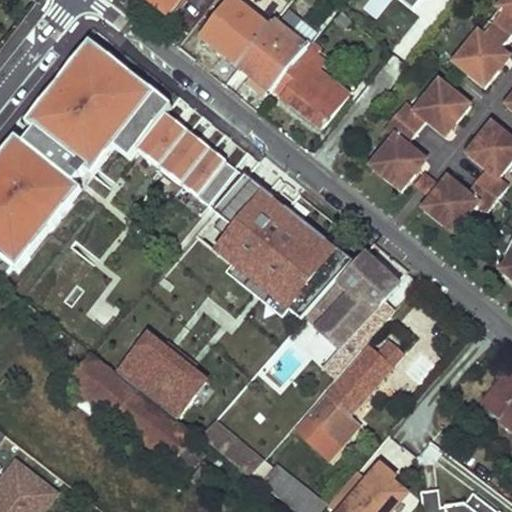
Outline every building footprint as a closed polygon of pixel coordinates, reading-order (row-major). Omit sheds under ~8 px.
[(143,0),(170,21),(187,0),(143,0)] [(187,0),(170,21),(174,24),(193,0),(187,0)] [(364,0),(376,11),(384,0),(364,0)] [(486,91),(504,67),(497,61),(503,53),(511,41),(511,0),(507,0),(499,11),(503,14),(486,38),(479,33),(454,66),(486,91)] [(207,41),(242,67),(270,31),(236,4),(207,41)] [(299,29),(310,37),(328,14),(318,7),(299,29)] [(242,67),(275,95),(307,55),(310,51),(275,25),(270,31),(242,67)] [(0,271),(5,265),(20,276),(74,207),(66,201),(76,187),(85,175),(108,146),(116,152),(131,164),(138,156),(161,174),(160,175),(183,193),(184,191),(216,216),(222,210),(232,198),(246,181),(212,155),(211,156),(188,138),(189,137),(166,119),(174,110),(91,45),(78,62),(85,67),(66,92),(59,86),(36,116),(44,121),(33,135),(24,147),(14,160),(6,155),(0,162),(0,271)] [(503,53),(497,61),(504,67),(510,59),(503,53)] [(275,95),(324,134),(351,101),(316,74),(322,66),(307,55),(275,95)] [(78,62),(59,86),(66,92),(85,67),(78,62)] [(419,156),(409,148),(428,124),(438,132),(445,124),(453,131),(471,108),(440,82),(416,113),(407,105),(386,131),(395,139),(371,168),(403,194),(421,170),(413,163),(419,156)] [(447,139),(453,131),(445,124),(438,132),(447,139)] [(487,172),(467,195),(458,187),(451,195),(443,188),(424,211),(455,237),(479,206),(488,214),(510,188),(500,181),(511,165),(511,140),(493,126),(474,149),(483,155),(477,163),(487,172)] [(16,141),(6,155),(14,160),(24,147),(16,141)] [(116,152),(108,146),(85,175),(93,181),(116,152)] [(483,155),(474,149),(468,156),(477,163),(483,155)] [(413,163),(421,170),(427,162),(419,156),(413,163)] [(415,188),(428,198),(439,185),(425,175),(415,188)] [(306,320),(352,264),(339,253),(335,258),(323,248),(327,243),(326,242),(287,210),(286,209),(282,214),(271,205),(275,200),(274,199),(249,178),(246,181),(232,198),(222,210),(230,217),(243,228),(224,251),(240,264),(293,309),(306,320)] [(449,181),(443,188),(451,195),(458,187),(449,181)] [(84,194),(76,187),(66,201),(74,207),(84,194)] [(277,195),(274,199),(275,200),(271,205),(282,214),(286,209),(287,210),(290,206),(277,195)] [(222,226),(236,237),(243,228),(230,217),(222,226)] [(329,239),(326,242),(327,243),(323,248),(335,258),(339,253),(342,249),(329,239)] [(511,248),(505,260),(503,268),(507,270),(511,263),(511,248)] [(328,321),(337,328),(359,303),(376,317),(400,287),(364,257),(319,313),(328,321)] [(511,263),(507,270),(501,277),(511,285),(511,263)] [(287,317),(293,309),(240,264),(233,271),(287,317)] [(4,312),(26,324),(36,313),(15,297),(4,312)] [(337,328),(328,321),(318,333),(343,355),(376,317),(359,303),(337,328)] [(309,325),(318,333),(328,321),(319,313),(309,325)] [(178,459),(192,471),(205,454),(191,442),(193,437),(92,358),(92,356),(57,329),(44,347),(79,373),(70,386),(173,465),(178,459)] [(166,350),(151,339),(121,378),(180,422),(210,383),(195,372),(166,350)] [(318,421),(346,445),(361,426),(353,420),(406,355),(393,344),(383,355),(376,350),(318,421)] [(171,345),(166,350),(195,372),(200,367),(171,345)] [(511,367),(483,402),(511,425),(511,367)] [(220,425),(206,442),(211,446),(218,451),(232,434),(220,425)] [(258,456),(232,434),(218,451),(245,472),(258,456)] [(257,481),(270,466),(258,456),(245,472),(257,481)] [(16,457),(0,477),(0,511),(46,511),(62,493),(16,457)] [(362,472),(337,503),(346,511),(393,511),(409,493),(396,483),(402,477),(387,465),(374,481),(362,472)] [(263,486),(297,511),(322,511),(328,506),(279,467),(263,486)] [(443,491),(425,493),(427,511),(496,511),(476,496),(470,505),(446,508),(443,491)] [(399,511),(413,496),(409,493),(393,511),(399,511)]
